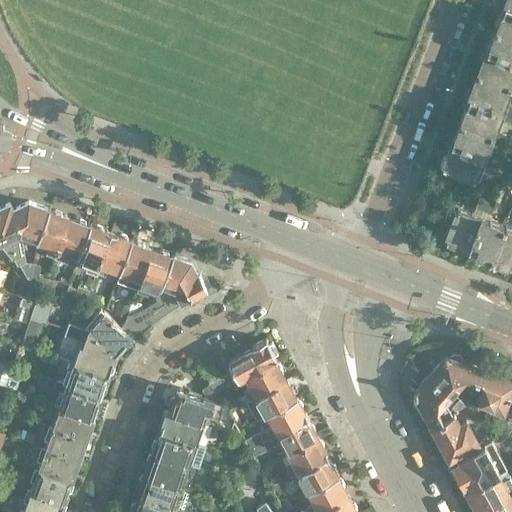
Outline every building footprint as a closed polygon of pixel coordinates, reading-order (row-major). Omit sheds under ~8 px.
[(511,6),(504,4),(496,26),(511,32),(511,6)] [(511,32),(496,26),(487,50),(511,59),(511,32)] [(511,59),(487,50),(478,73),(511,86),(511,85),(511,59)] [(511,86),(478,73),(469,96),(503,109),(507,111),(511,112),(511,103),(506,101),(511,86)] [(469,96),(460,119),(494,132),(503,109),(469,96)] [(460,119),(454,135),(451,142),(484,156),(485,156),(487,152),(488,147),(494,132),(460,119)] [(500,162),(485,156),(484,156),(451,142),(442,165),(475,178),(481,162),(497,169),(500,162)] [(500,162),(504,153),(491,148),(487,157),(500,162)] [(461,177),(458,184),(472,190),(474,182),(461,177)] [(452,192),(455,185),(446,182),(444,189),(452,192)] [(487,198),(479,195),(475,206),(483,209),(487,198)] [(495,201),(487,198),(483,209),(491,212),(495,201)] [(29,200),(13,208),(22,229),(39,235),(49,208),(29,200)] [(0,247),(9,259),(13,258),(16,264),(19,263),(24,257),(23,253),(20,233),(22,229),(13,208),(10,202),(0,206),(0,247)] [(445,238),(468,247),(482,212),(472,209),(472,211),(457,205),(445,238)] [(39,235),(37,241),(49,245),(46,252),(54,255),(54,253),(56,249),(56,248),(63,230),(69,215),(63,213),(62,211),(57,209),(55,210),(49,208),(39,235)] [(482,212),(468,247),(491,256),(504,222),(482,213),(482,212)] [(56,249),(54,253),(61,256),(68,259),(77,262),(79,255),(81,250),(84,242),(88,230),(91,223),(88,222),(87,222),(87,221),(86,220),(85,219),(82,218),(81,219),(80,219),(76,218),(69,215),(63,230),(56,248),(56,249)] [(511,224),(504,222),(491,256),(511,263),(511,224)] [(79,255),(77,262),(88,267),(96,270),(98,265),(98,263),(105,244),(111,231),(104,228),(103,227),(102,226),(100,225),(98,224),(96,224),(95,225),(91,223),(88,230),(84,242),(81,250),(79,255)] [(98,265),(96,270),(100,271),(110,276),(117,278),(119,271),(123,262),(126,254),(129,247),(130,243),(132,239),(130,238),(128,237),(127,236),(126,235),(124,234),(123,234),(121,234),(119,234),(118,233),(114,232),(111,231),(105,244),(98,263),(98,265)] [(119,271),(117,278),(137,286),(140,279),(152,246),(145,243),(144,241),(140,240),(137,241),(132,239),(130,243),(129,247),(126,254),(123,262),(119,271)] [(140,279),(137,286),(148,290),(157,294),(159,294),(161,287),(162,285),(173,254),(170,253),(169,251),(165,249),(162,250),(152,246),(140,279)] [(125,319),(138,329),(180,302),(208,289),(200,274),(198,275),(190,260),(173,254),(162,285),(161,287),(159,294),(157,294),(156,295),(142,302),(133,298),(129,309),(125,319)] [(24,257),(19,263),(27,279),(30,279),(33,258),(24,257)] [(32,278),(39,281),(41,276),(33,273),(32,278)] [(33,301),(40,282),(31,279),(24,298),(33,301)] [(67,285),(65,290),(85,298),(88,290),(79,286),(76,285),(75,288),(67,285)] [(88,290),(85,298),(92,301),(96,290),(89,288),(88,290)] [(35,296),(29,316),(41,320),(48,300),(35,296)] [(30,308),(33,301),(24,298),(22,297),(19,305),(30,308)] [(116,304),(113,311),(125,319),(129,309),(116,304)] [(88,327),(88,328),(91,331),(94,333),(100,337),(108,344),(116,351),(118,349),(122,349),(126,344),(126,340),(131,334),(123,327),(124,326),(112,316),(113,315),(105,307),(103,310),(89,326),(88,327)] [(66,327),(64,332),(69,333),(73,335),(70,344),(67,354),(65,358),(73,361),(92,368),(108,373),(109,372),(109,371),(111,370),(113,369),(114,366),(115,363),(114,361),(113,359),(115,354),(116,351),(108,344),(100,337),(94,333),(91,331),(88,328),(86,327),(81,325),(78,324),(75,323),(72,322),(68,321),(67,324),(66,327)] [(233,368),(208,382),(209,383),(216,391),(246,375),(276,358),(277,358),(274,352),(277,351),(272,342),(270,343),(266,337),(228,358),(233,368)] [(446,354),(429,374),(451,393),(461,381),(472,388),(476,379),(481,367),(464,361),(465,360),(464,359),(463,356),(459,352),(453,353),(451,355),(449,354),(449,355),(446,354)] [(48,353),(45,362),(70,371),(66,383),(101,395),(102,392),(106,390),(108,383),(106,379),(108,373),(92,368),(73,361),(65,358),(48,353)] [(245,391),(237,395),(241,402),(255,394),(286,378),(282,370),(283,368),(280,362),(277,361),(276,358),(246,375),(251,385),(244,389),(245,391)] [(10,369),(11,364),(0,360),(0,384),(4,386),(10,369)] [(481,367),(476,379),(472,388),(481,391),(478,399),(490,403),(489,407),(504,413),(511,392),(511,376),(511,374),(507,370),(502,371),(499,372),(498,372),(498,373),(481,367)] [(10,369),(4,386),(18,390),(23,374),(10,369)] [(205,375),(209,381),(218,376),(214,370),(205,375)] [(451,393),(429,374),(414,390),(416,393),(415,393),(415,394),(414,397),(414,403),(419,406),(422,406),(422,408),(423,407),(432,423),(451,413),(444,401),(451,393)] [(48,377),(45,385),(63,391),(59,403),(60,404),(94,416),(94,415),(97,414),(100,407),(98,404),(101,395),(66,383),(48,377)] [(241,402),(229,408),(233,416),(260,402),(266,413),(267,412),(267,413),(296,397),(294,394),(295,391),(292,386),(290,385),(286,378),(255,394),(241,402)] [(169,407),(169,408),(202,420),(202,419),(205,420),(210,407),(215,409),(218,402),(218,395),(216,391),(209,383),(197,393),(179,387),(176,396),(173,397),(170,404),(172,406),(172,408),(169,407)] [(273,424),(245,438),(249,447),(277,432),(306,416),(303,409),(302,404),(298,401),(296,397),(267,413),(273,424)] [(452,406),(457,410),(466,405),(458,399),(452,406)] [(60,404),(53,425),(87,437),(87,436),(90,427),(93,425),(96,419),(94,416),(60,404)] [(165,420),(161,430),(194,442),(202,420),(169,408),(168,409),(165,410),(163,418),(165,420)] [(35,410),(32,418),(43,422),(46,414),(35,410)] [(451,413),(432,423),(440,438),(439,439),(440,440),(438,443),(439,448),(443,452),(446,452),(447,453),(448,453),(450,456),(480,440),(468,416),(461,420),(456,412),(452,414),(451,413)] [(277,432),(249,447),(254,455),(282,440),(288,452),(317,436),(315,433),(315,429),(313,426),(310,424),(306,416),(277,432)] [(53,425),(46,446),(79,457),(83,448),(86,446),(88,440),(87,437),(53,425)] [(27,429),(24,437),(37,442),(40,433),(27,429)] [(155,439),(152,447),(155,449),(154,451),(187,463),(196,466),(200,467),(207,446),(203,445),(194,442),(161,430),(158,438),(155,439)] [(294,463),(286,467),(291,475),(298,471),(327,455),(324,448),(323,443),(319,439),(317,436),(288,452),(294,463)] [(453,465),(453,466),(464,486),(465,485),(467,488),(506,467),(497,449),(490,453),(486,445),(461,458),(462,460),(453,465)] [(46,446),(38,467),(72,479),(72,478),(75,469),(79,467),(81,461),(79,457),(46,446)] [(249,447),(241,458),(256,463),(257,461),(254,455),(249,447)] [(20,451),(17,460),(30,464),(32,456),(20,451)] [(150,463),(147,472),(179,484),(187,463),(154,451),(154,452),(150,453),(148,460),(150,463)] [(298,471),(291,475),(295,484),(303,479),(308,489),(307,489),(307,491),(338,474),(336,471),(335,466),(331,462),(327,455),(298,471)] [(265,475),(258,464),(246,472),(252,483),(265,475)] [(34,478),(31,487),(65,499),(65,498),(68,490),(72,488),(74,482),(72,479),(38,467),(34,478)] [(511,476),(506,467),(467,488),(479,510),(511,493),(511,492),(511,476)] [(142,484),(139,493),(172,505),(181,508),(185,509),(192,489),(188,487),(179,484),(147,472),(146,473),(143,474),(140,482),(142,484)] [(267,478),(270,486),(278,481),(281,479),(277,472),(267,478)] [(14,473),(12,480),(23,484),(25,477),(14,473)] [(314,502),(306,506),(309,511),(313,511),(318,510),(348,494),(346,490),(346,487),(343,482),(341,481),(338,474),(307,491),(314,502)] [(278,481),(270,486),(276,497),(284,492),(278,481)] [(8,492),(5,501),(24,508),(36,511),(60,511),(61,511),(65,509),(67,502),(65,499),(31,487),(27,499),(8,492)] [(133,503),(130,511),(131,511),(169,511),(172,505),(139,493),(136,502),(133,503)] [(511,511),(511,493),(479,510),(479,511),(511,511)] [(318,510),(313,511),(357,511),(357,510),(357,507),(354,502),(352,501),(348,494),(318,510)] [(220,511),(223,505),(225,501),(215,497),(209,511),(220,511)] [(273,511),(266,500),(257,506),(261,511),(273,511)]
